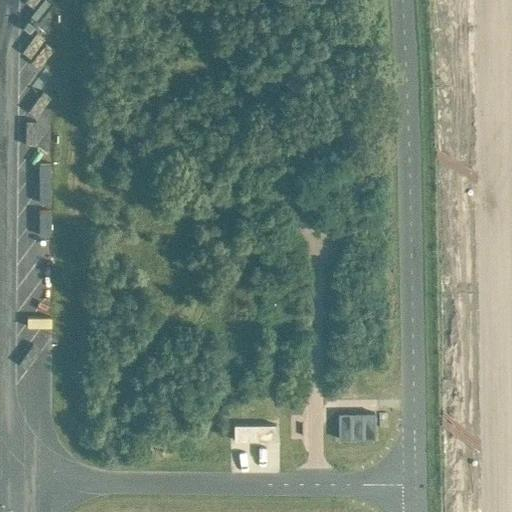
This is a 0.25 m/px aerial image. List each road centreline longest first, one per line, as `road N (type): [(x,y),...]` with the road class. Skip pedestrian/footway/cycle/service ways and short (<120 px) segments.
road 1 (unclassified): [(414,511),(402,0)]
road 2 (primary): [(496,0),(503,511)]
